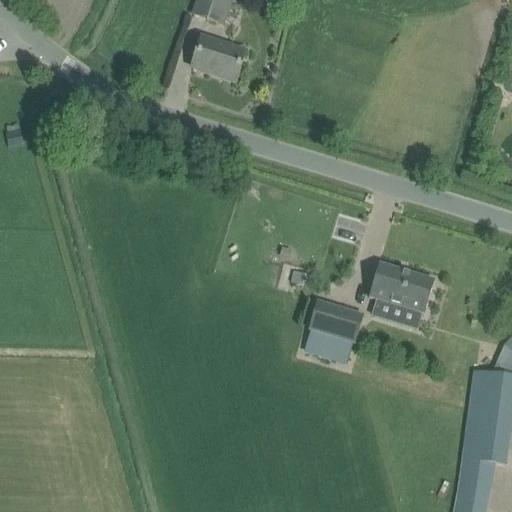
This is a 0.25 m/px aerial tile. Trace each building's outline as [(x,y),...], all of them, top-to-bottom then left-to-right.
[(197,0),(192,15),(222,25),(230,0),(197,0)] [(192,70),(234,84),(244,54),(202,40),(192,70)] [(8,134),(10,146),(23,144),(21,132),(8,134)] [(378,266),(368,299),(377,302),(372,317),(416,331),(421,315),(424,316),(434,283),(378,266)] [(293,273),(290,283),(312,288),(315,279),(293,273)] [(316,304),(308,332),(355,345),(363,318),(316,304)] [(505,466),(511,414),(511,332),(511,333),(511,339),(504,347),(493,375),(475,373),(462,460),(505,466)]
